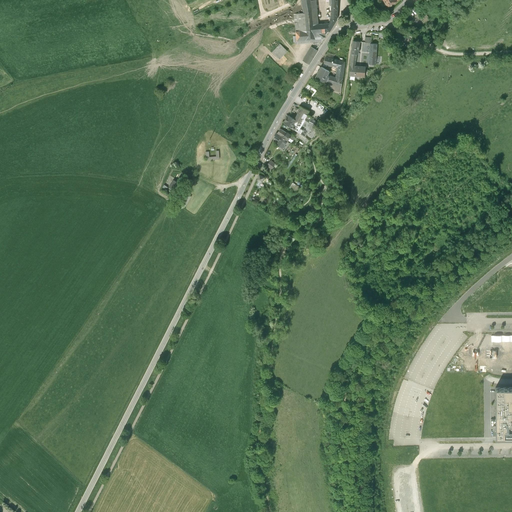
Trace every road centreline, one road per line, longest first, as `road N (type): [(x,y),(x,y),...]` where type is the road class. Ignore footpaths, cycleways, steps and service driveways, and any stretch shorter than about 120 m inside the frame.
road 1 (tertiary): [(338,30),(271,133),(77,511)]
road 2 (track): [(511,52),(449,54),(386,18)]
